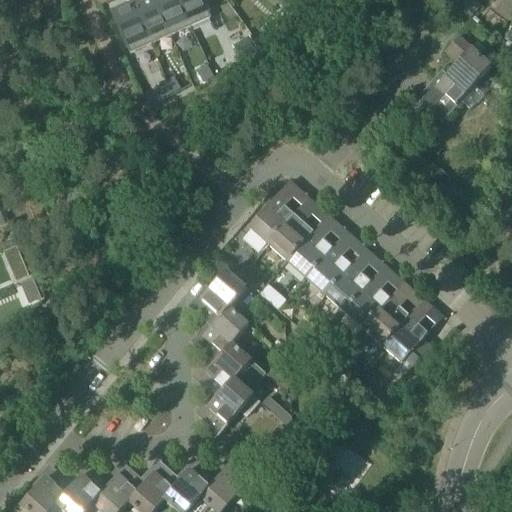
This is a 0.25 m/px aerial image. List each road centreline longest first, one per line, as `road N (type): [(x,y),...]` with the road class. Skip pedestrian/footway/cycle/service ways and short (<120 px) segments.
road 1 (residential): [(511,364),(485,326),(320,176)]
road 2 (residential): [(45,436),(159,297)]
road 3 (residential): [(159,297),(269,170)]
road 4 (residential): [(173,449),(177,319),(159,297)]
road 5 (unclassified): [(511,388),(477,428),(449,511)]
road 6 (residential): [(173,449),(71,452),(45,436)]
